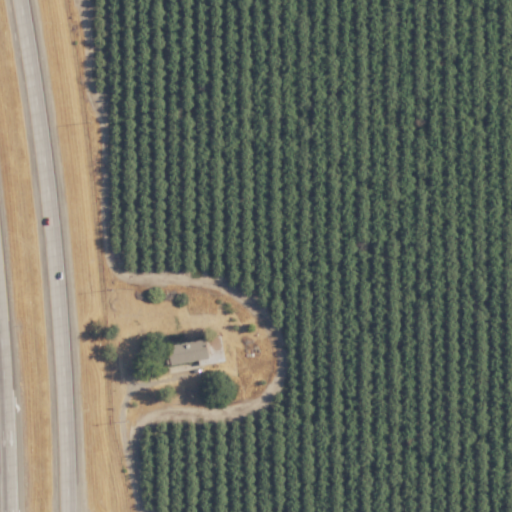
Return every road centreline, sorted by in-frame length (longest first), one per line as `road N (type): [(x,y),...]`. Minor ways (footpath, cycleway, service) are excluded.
road 1 (trunk): [(70,511),(66,327),(25,0)]
road 2 (trunk): [(0,265),(13,511)]
